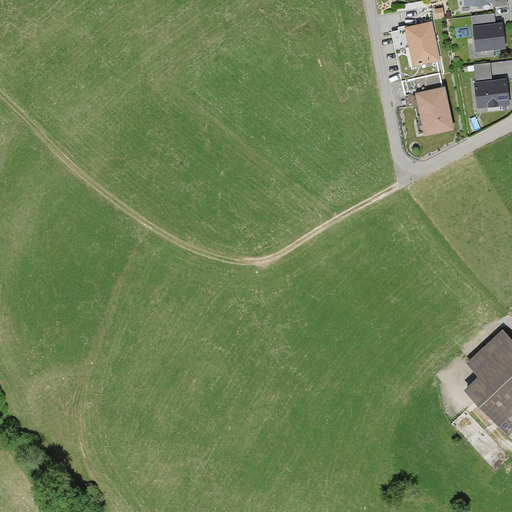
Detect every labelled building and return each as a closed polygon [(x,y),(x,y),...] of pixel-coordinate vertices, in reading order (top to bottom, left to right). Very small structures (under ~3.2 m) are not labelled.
[(494,15),(471,18),(475,52),(506,48),(503,22),(495,23),(494,15)] [(412,65),(440,59),(431,21),(404,27),(412,65)] [(489,64),(472,66),(476,109),(511,106),(508,79),(491,81),(489,64)] [(446,88),(415,95),(424,136),(455,129),(446,88)] [(511,341),(501,330),(467,363),(479,376),(465,389),(511,439),(511,341)]
